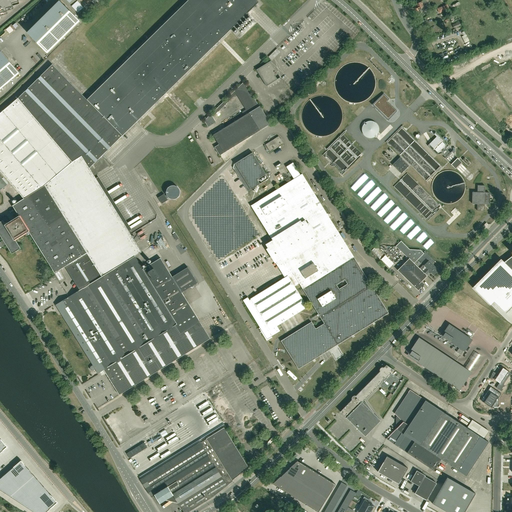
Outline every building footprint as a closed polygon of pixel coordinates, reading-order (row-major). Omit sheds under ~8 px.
[(55,273),(68,265),(83,288),(56,305),(93,365),(91,366),(91,367),(90,368),(90,369),(91,369),(91,370),(92,371),(93,371),(93,370),(96,369),(98,373),(104,370),(119,395),(210,338),(200,322),(182,293),(189,288),(198,283),(188,267),(172,277),(160,258),(143,269),(135,257),(142,252),(90,168),(247,13),(259,2),(256,0),(188,0),(87,100),(53,64),(18,98),(0,113),(0,190),(7,185),(0,176),(0,170),(24,199),(12,206),(13,206),(20,216),(13,220),(11,221),(6,225),(3,221),(0,222),(0,235),(4,241),(0,243),(0,244),(1,247),(5,243),(12,254),(20,248),(15,239),(28,231),(55,273)] [(428,8),(426,3),(425,0),(421,1),(421,2),(414,5),(415,7),(414,8),(416,11),(420,9),(421,11),(428,8)] [(80,21),(60,1),(27,33),(47,53),(80,21)] [(447,5),(438,8),(440,13),(449,9),(447,5)] [(0,89),(19,73),(1,51),(0,52),(0,89)] [(267,86),(281,78),(271,61),(257,70),(267,86)] [(315,73),(328,63),(326,61),(313,71),(315,73)] [(244,82),(214,112),(216,114),(237,94),(246,110),(242,112),(245,116),(213,135),(219,145),(215,147),(220,156),(241,142),(271,124),(260,106),(260,107),(244,82)] [(483,96),(500,123),(511,115),(511,113),(496,88),(483,96)] [(390,91),(387,94),(392,100),(396,97),(390,91)] [(381,113),(383,115),(388,119),(396,111),(392,106),(387,101),(388,101),(389,99),(384,94),(373,105),(381,113)] [(429,144),(428,146),(433,151),(437,155),(442,154),(447,150),(445,148),(446,146),(446,145),(443,141),(442,140),(438,135),(431,142),(429,144)] [(283,143),(279,136),(266,144),(270,151),(283,143)] [(446,157),(445,158),(455,169),(456,168),(461,163),(461,162),(451,152),(450,153),(446,157)] [(242,182),(244,185),(248,192),(264,182),(269,179),(268,178),(266,174),(262,168),(259,163),(255,157),(254,155),(252,153),(244,158),(231,166),(232,166),(233,168),(235,172),(242,182)] [(409,166),(400,158),(393,165),(401,173),(409,166)] [(467,178),(472,173),(463,164),(458,169),(467,178)] [(369,165),(365,170),(373,177),(377,172),(369,165)] [(334,346),(335,346),(335,345),(335,344),(336,343),(337,345),(388,313),(366,277),(349,249),(347,246),(344,242),(342,238),(338,232),(331,220),(329,218),(322,206),(321,204),(316,196),(313,192),(311,189),(302,174),(300,175),(294,179),(292,181),(265,197),(264,198),(260,200),(258,201),(255,203),(251,206),(262,223),(272,240),(266,244),(277,262),(279,265),(280,265),(287,275),(288,276),(250,300),(248,297),(243,300),(260,328),(259,328),(259,329),(260,328),(262,331),(264,335),(263,335),(267,341),(272,337),(280,331),(277,326),(280,324),(299,312),(300,312),(307,307),(294,287),(299,284),(317,311),(317,312),(318,314),(318,315),(317,315),(317,316),(318,316),(319,316),(321,318),(324,324),(316,329),(313,325),(312,323),(311,322),(281,341),(298,369),(319,356),(329,350),(328,348),(333,345),(334,346)] [(472,192),(472,204),(477,204),(477,211),(484,211),(484,204),(489,204),(489,193),(484,193),(484,186),(477,186),(477,192),(472,192)] [(385,228),(399,216),(390,207),(379,216),(369,205),(367,203),(364,205),(385,228)] [(373,235),(377,230),(362,219),(358,223),(373,235)] [(436,237),(419,228),(416,234),(412,232),(407,240),(415,244),(417,240),(430,247),(436,237)] [(395,247),(408,260),(397,270),(418,291),(422,287),(419,284),(427,276),(426,275),(420,269),(414,263),(424,254),(420,250),(409,250),(401,241),(395,247)] [(379,259),(384,253),(376,246),(371,251),(379,259)] [(472,287),(490,305),(494,302),(506,313),(511,306),(511,270),(504,262),(501,259),(472,287)] [(421,268),(420,269),(426,275),(430,271),(434,275),(438,270),(429,261),(425,264),(425,263),(423,265),(424,265),(421,268)] [(457,347),(459,348),(463,350),(464,350),(466,346),(467,345),(470,341),(449,327),(446,332),(443,336),(457,346),(457,347)] [(467,376),(417,343),(413,348),(410,354),(460,387),(463,382),(467,376)] [(351,399),(352,399),(352,400),(340,411),(340,412),(365,436),(366,435),(369,432),(381,420),(369,409),(363,401),(390,374),(394,370),(386,365),(384,368),(383,367),(382,367),(381,367),(381,368),(380,368),(380,369),(379,369),(379,370),(379,371),(380,371),(370,382),(369,381),(368,381),(367,382),(366,383),(366,384),(366,385),(356,396),(355,395),(354,395),(354,396),(353,396),(352,397),(352,398),(351,398),(351,399)] [(503,368),(495,380),(499,383),(496,388),(501,391),(505,386),(503,385),(509,376),(507,374),(509,371),(503,368)] [(486,393),(481,401),(491,407),(498,408),(499,397),(501,393),(495,389),(492,393),(491,392),(489,395),(486,393)] [(386,439),(434,471),(438,464),(441,459),(466,476),(488,442),(483,439),(467,428),(425,400),(410,390),(408,392),(394,414),(397,416),(397,417),(397,418),(397,427),(397,428),(393,431),(393,432),(386,439)] [(469,425),(486,436),(490,431),(473,420),(469,425)] [(233,480),(239,474),(248,467),(224,427),(206,438),(207,438),(201,442),(200,442),(221,475),(187,497),(189,501),(193,508),(212,497),(233,480)] [(144,442),(126,453),(129,458),(147,447),(144,442)] [(200,442),(140,479),(151,497),(155,494),(160,502),(173,494),(178,503),(181,507),(184,511),(187,511),(193,508),(189,501),(187,497),(221,475),(200,442)] [(378,472),(398,484),(400,480),(401,480),(408,468),(387,456),(378,472)] [(16,478),(28,468),(25,465),(21,460),(13,467),(10,470),(16,478)] [(290,468),(285,472),(294,478),(302,464),(297,461),(290,468)] [(302,464),(294,478),(302,483),(311,469),(302,464)] [(16,478),(12,481),(16,485),(19,489),(23,486),(34,476),(28,468),(16,478)] [(311,469),(302,483),(311,488),(319,474),(311,469)] [(16,478),(10,470),(6,474),(12,481),(16,478)] [(417,470),(410,481),(419,486),(415,493),(427,500),(436,483),(425,476),(425,475),(417,470)] [(280,476),(273,484),(285,492),(294,478),(285,472),(281,477),(280,476)] [(12,481),(6,474),(2,477),(9,485),(12,481)] [(319,474),(311,488),(319,493),(328,480),(319,474)] [(29,493),(41,483),(34,476),(23,486),(26,489),(29,493)] [(9,485),(2,477),(0,478),(0,482),(5,488),(9,485)] [(444,483),(432,503),(447,511),(464,511),(475,493),(457,483),(447,477),(444,483)] [(294,478),(285,492),(294,497),(302,483),(294,478)] [(328,480),(319,493),(327,498),(335,484),(328,480)] [(6,494),(16,485),(12,481),(9,485),(5,488),(2,491),(6,494)] [(341,482),(324,511),(330,511),(346,485),(341,482)] [(36,501),(40,498),(47,491),(41,483),(29,493),(33,497),(36,501)] [(302,483),(294,497),(302,502),(311,488),(302,483)] [(19,489),(16,485),(6,494),(10,496),(19,489)] [(10,496),(15,499),(26,489),(23,486),(19,489),(10,496)] [(311,488),(302,502),(311,507),(319,493),(311,488)] [(26,489),(15,499),(19,502),(29,493),(26,489)] [(351,490),(338,511),(344,511),(356,493),(351,490)] [(51,495),(47,491),(40,498),(50,509),(57,502),(51,495)] [(19,502),(23,505),(33,497),(29,493),(19,502)] [(319,493),(311,507),(318,511),(327,498),(319,493)] [(28,508),(36,501),(33,497),(23,505),(28,508)] [(364,497),(359,505),(371,511),(374,506),(371,504),(372,503),(369,501),(369,500),(364,497)] [(36,501),(39,505),(45,511),(46,511),(50,509),(40,498),(36,501)] [(32,511),(39,505),(36,501),(28,508),(32,511)] [(171,501),(161,510),(162,511),(163,511),(173,503),(171,501)]
